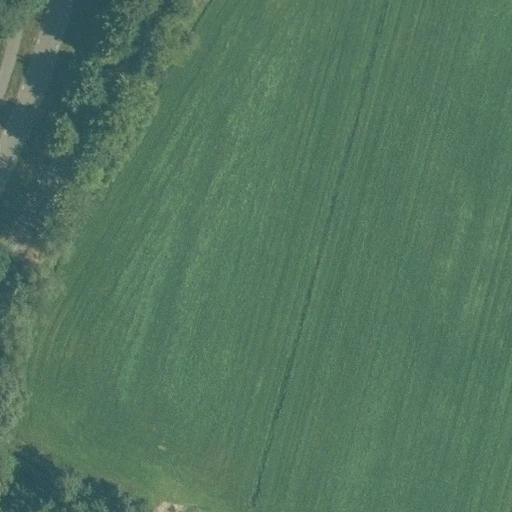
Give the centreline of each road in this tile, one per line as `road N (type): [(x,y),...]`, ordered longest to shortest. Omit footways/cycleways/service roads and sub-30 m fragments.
road 1 (unclassified): [(0,279),(154,0)]
road 2 (tertiary): [(0,168),(60,0)]
